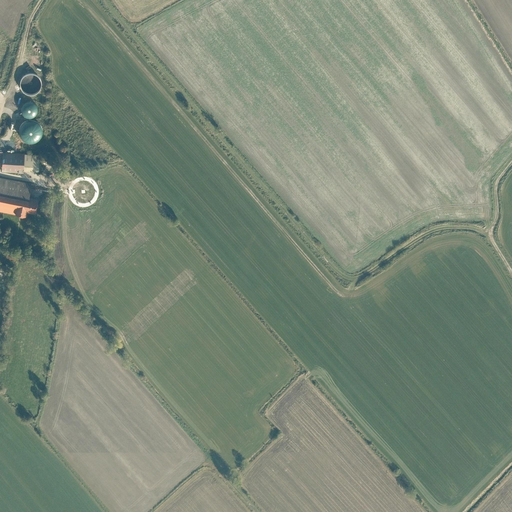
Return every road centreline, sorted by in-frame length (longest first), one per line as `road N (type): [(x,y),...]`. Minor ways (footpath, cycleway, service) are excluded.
road 1 (track): [(491,235),(469,227),(431,231),(360,279),(338,275),(103,0)]
road 2 (track): [(259,511),(67,284),(0,252)]
